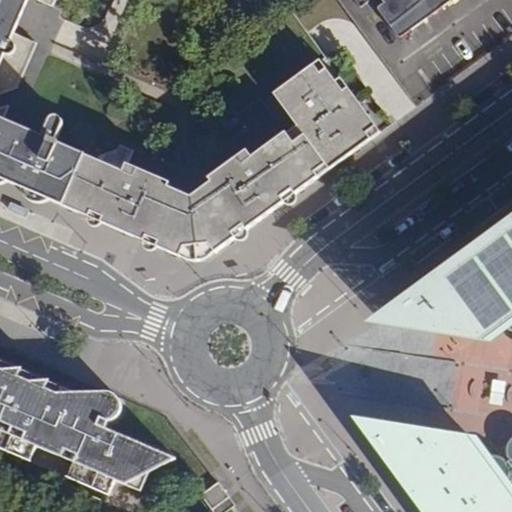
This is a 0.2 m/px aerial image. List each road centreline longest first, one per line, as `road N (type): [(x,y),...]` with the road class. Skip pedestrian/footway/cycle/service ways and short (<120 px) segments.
road 1 (tertiary): [(511,107),(313,252),(261,306)]
road 2 (tertiary): [(188,318),(157,315),(0,239)]
road 3 (tertiary): [(0,285),(95,328),(150,334),(179,349)]
road 4 (tertiary): [(312,511),(241,396)]
